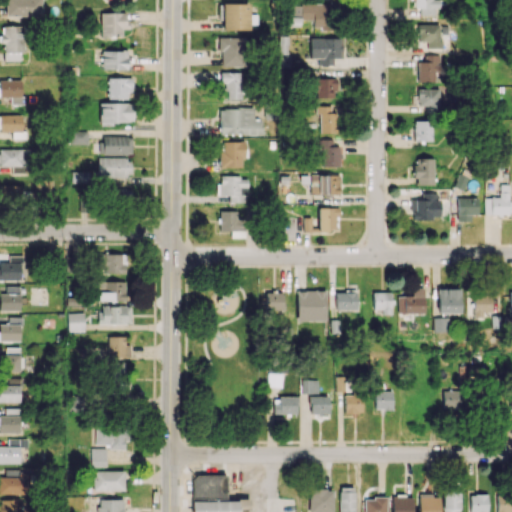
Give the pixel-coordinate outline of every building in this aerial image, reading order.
[(5,0),(5,15),(41,16),(41,0),(5,0)] [(437,0),(412,0),(413,8),(419,8),(419,15),(438,14),(437,0)] [(222,30),(248,29),(248,3),(221,4),(222,30)] [(331,28),(331,3),(292,4),(292,19),(312,19),(312,29),(331,28)] [(126,12),(100,12),(100,35),(121,35),(121,28),(126,28),(126,12)] [(426,48),(442,49),(442,24),(417,24),(417,41),(426,41),(426,48)] [(1,61),(23,60),(22,25),(1,25),(1,61)] [(219,66),(243,67),(243,37),(219,37),(219,66)] [(309,58),(317,58),(317,65),(332,65),(333,58),(340,58),(340,38),(310,37),(309,58)] [(100,69),(126,70),(126,51),(101,50),(100,69)] [(417,81),(438,82),(439,55),(418,54),(417,81)] [(225,98),(240,99),(241,72),(220,71),(219,83),(225,83),(225,98)] [(130,78),(107,77),(106,98),(129,99),(130,78)] [(313,98),(336,97),(335,77),(312,78),(313,98)] [(21,79),(0,79),(0,96),(10,97),(10,104),(21,104),(21,79)] [(438,89),(416,88),(415,111),(437,112),(438,89)] [(132,123),(132,103),(99,102),(99,123),(132,123)] [(335,132),(335,105),(317,105),(318,133),(335,132)] [(219,135),(261,134),(261,120),(253,120),(252,107),(218,108),(219,135)] [(0,114),(0,131),(23,131),(23,114),(0,114)] [(430,141),(431,120),(413,120),(413,140),(430,141)] [(69,144),(87,143),(87,130),(69,130),(69,144)] [(131,154),(131,136),(100,136),(100,154),(131,154)] [(322,166),(339,166),(339,146),(332,146),(333,139),(318,139),(318,146),(322,146),(322,166)] [(242,141),(219,141),(219,167),(243,167),(242,141)] [(27,173),(28,149),(0,147),(0,164),(12,165),(12,173),(27,173)] [(130,158),(97,157),(96,177),(129,178),(130,158)] [(432,185),(432,158),(414,158),(414,184),(432,185)] [(71,172),(71,182),(87,182),(87,171),(71,172)] [(338,175),(310,174),(309,194),(338,195),(338,175)] [(217,195),(228,195),(228,202),(241,202),(241,187),(247,187),(247,176),(218,176),(217,195)] [(52,179),(34,180),(34,199),(53,198),(52,179)] [(0,203),(28,202),(28,191),(22,192),(21,184),(0,184),(0,203)] [(483,197),(483,214),(511,214),(511,201),(507,201),(508,184),(499,184),(498,197),(483,197)] [(131,189),(109,188),(108,202),(131,202),(131,189)] [(411,199),(411,219),(438,218),(438,192),(421,193),(421,199),(411,199)] [(456,221),(470,221),(470,214),(477,214),(477,197),(456,197),(456,221)] [(318,230),(336,230),(336,207),(318,207),(318,230)] [(239,209),(219,210),(219,231),(230,230),(231,236),(239,236),(239,209)] [(317,232),(317,217),(303,217),(302,231),(317,232)] [(125,272),(124,253),(97,254),(98,273),(125,272)] [(0,279),(21,280),(21,256),(8,255),(8,262),(0,261),(0,279)] [(96,281),(97,301),(125,301),(124,281),(96,281)] [(0,293),(0,311),(19,311),(19,286),(5,286),(5,293),(0,293)] [(423,313),(423,288),(411,288),(412,295),(396,296),(397,313),(423,313)] [(436,312),(458,313),(459,288),(437,288),(436,312)] [(324,321),(325,290),(296,289),(296,320),(324,321)] [(335,290),(335,309),(357,310),(357,290),(335,290)] [(282,292),(265,292),(264,310),(282,311),(282,292)] [(390,292),(375,292),(375,314),(391,314),(390,292)] [(466,315),(481,315),(491,315),(491,296),(467,295),(466,315)] [(98,323),(130,323),(130,306),(98,306),(98,323)] [(67,313),(67,331),(83,331),(83,312),(67,313)] [(0,340),(19,341),(20,317),(8,317),(7,324),(0,323),(0,340)] [(448,317),(432,317),(432,332),(448,331),(448,317)] [(107,357),(127,357),(127,335),(107,336),(107,357)] [(0,371),(19,371),(19,347),(5,347),(5,355),(0,354),(0,371)] [(267,386),(283,387),(284,365),(268,365),(267,386)] [(335,391),(345,391),(345,376),(336,376),(335,391)] [(318,393),(318,379),(302,379),(302,393),(318,393)] [(0,402),(19,402),(19,384),(0,384),(0,402)] [(441,414),(459,413),(459,389),(441,389),(441,414)] [(391,391),(374,391),(374,409),(391,409),(391,391)] [(344,413),(361,413),(361,394),(344,394),(344,413)] [(310,413),(328,413),(327,395),(310,396),(310,413)] [(273,414),(296,414),(296,397),(273,397),(273,414)] [(0,431),(18,432),(18,412),(0,411),(0,431)] [(126,449),(125,427),(94,428),(95,444),(108,444),(109,449),(126,449)] [(0,461),(19,461),(19,447),(27,447),(26,438),(7,438),(7,445),(0,445),(0,461)] [(106,448),(90,448),(90,466),(106,466),(106,448)] [(0,476),(0,493),(27,494),(27,470),(4,470),(4,477),(0,476)] [(93,491),(124,490),(123,470),(93,471),(93,491)] [(192,497),(226,497),(226,475),(192,474),(192,497)] [(353,511),(354,486),(338,486),(338,511),(353,511)] [(331,511),(332,489),(309,488),(307,511),(331,511)] [(442,492),(442,511),(459,511),(459,492),(442,492)] [(487,511),(487,494),(469,494),(469,511),(487,511)] [(506,511),(507,511),(511,511),(511,494),(495,495),(495,511),(506,511)] [(439,511),(439,495),(418,495),(418,511),(439,511)] [(412,511),(412,496),(391,496),(390,511),(412,511)] [(385,511),(386,497),(363,497),(362,511),(385,511)] [(0,511),(18,511),(19,499),(0,498),(0,511)] [(122,511),(122,499),(98,499),(97,511),(122,511)] [(192,500),(191,511),(236,511),(237,501),(192,500)]
